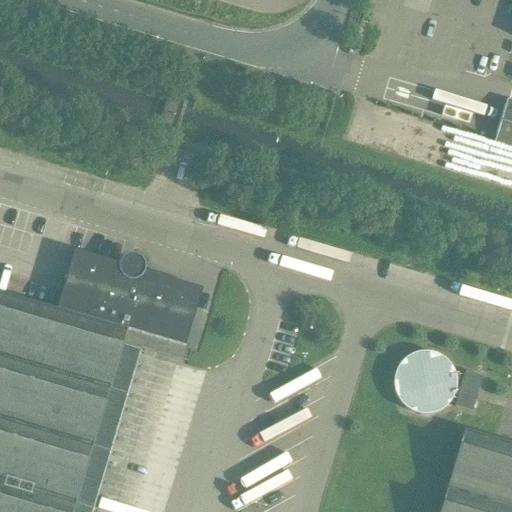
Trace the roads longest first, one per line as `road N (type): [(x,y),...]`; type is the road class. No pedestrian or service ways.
road 1 (unknown): [(276,264),(208,511)]
road 2 (unknown): [(304,511),(371,291)]
road 3 (unknown): [(488,90),(499,30),(478,12),(430,0)]
road 4 (unknown): [(488,90),(372,56)]
